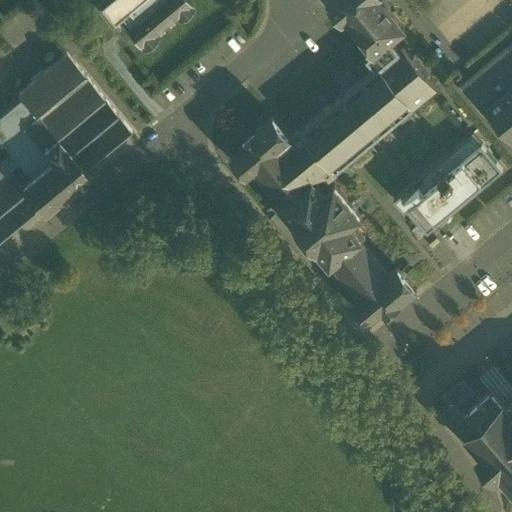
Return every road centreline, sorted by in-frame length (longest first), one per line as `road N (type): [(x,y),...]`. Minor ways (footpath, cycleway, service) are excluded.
road 1 (residential): [(367,351),(175,122)]
road 2 (residential): [(175,122),(0,272)]
road 3 (residential): [(490,511),(367,351)]
road 4 (residential): [(367,351),(511,234)]
road 5 (residential): [(285,0),(281,34),(175,122)]
